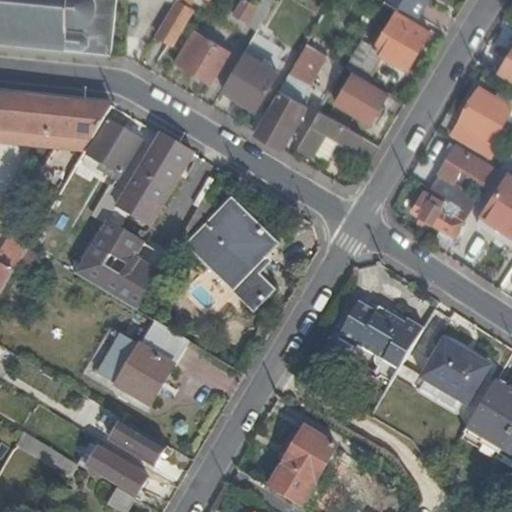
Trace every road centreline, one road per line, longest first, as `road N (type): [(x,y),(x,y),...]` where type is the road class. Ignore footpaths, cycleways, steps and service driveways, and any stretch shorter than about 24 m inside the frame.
road 1 (residential): [(0,68),(127,82),(359,224)]
road 2 (residential): [(187,511),(359,224)]
road 3 (residential): [(359,224),(492,0)]
road 4 (residential): [(359,224),(511,322)]
